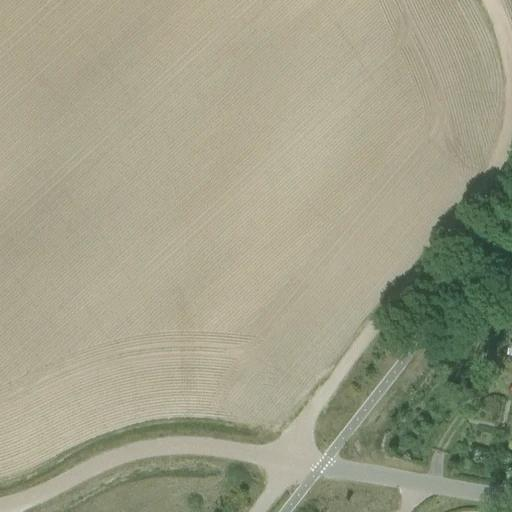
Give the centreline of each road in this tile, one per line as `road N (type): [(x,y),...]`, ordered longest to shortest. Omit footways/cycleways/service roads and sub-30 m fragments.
road 1 (unclassified): [(414,483),(296,458),(175,445),(98,463),(0,509)]
road 2 (track): [(296,458),(304,419),(470,195),(510,118)]
road 3 (track): [(510,118),(505,46),(486,0)]
